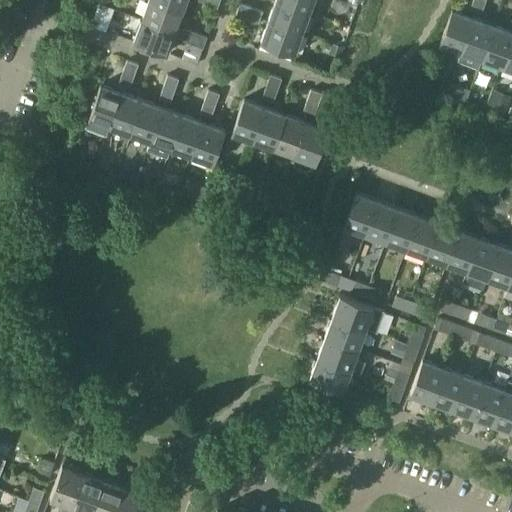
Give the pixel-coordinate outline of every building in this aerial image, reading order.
[(151,0),(151,1),(183,13),(188,0),(151,0)] [(219,10),(222,0),(210,0),(208,6),(219,10)] [(316,0),(278,0),(278,2),(311,14),(316,0)] [(474,0),(472,6),(483,10),(486,0),(474,0)] [(183,13),(151,1),(143,21),(176,34),(183,13)] [(271,22),(304,34),(311,14),(278,2),(271,22)] [(242,5),(238,16),(249,20),(253,9),(242,5)] [(260,24),(264,13),(253,9),(249,20),(260,24)] [(475,18),(451,9),(434,55),(456,63),(458,60),(461,51),(462,51),(475,18)] [(478,67),(481,58),(482,59),(495,25),(475,18),(462,51),(461,51),(458,60),(478,67)] [(135,43),(168,55),(176,34),(143,21),(135,43)] [(263,43),(296,55),(304,34),(271,22),(263,43)] [(511,31),(495,25),(482,59),(502,66),(511,39),(511,31)] [(186,32),(182,42),(193,46),(197,36),(186,32)] [(204,50),(208,40),(197,36),(193,46),(204,50)] [(511,69),(511,39),(502,66),(511,69)] [(333,42),(329,52),(338,55),(340,55),(343,46),(341,45),(333,42)] [(138,65),(128,61),(124,72),(134,76),(138,65)] [(130,87),(134,76),(124,72),(120,83),(130,87)] [(178,80),(168,76),(164,87),(174,91),(178,80)] [(282,81),(271,77),(267,88),(278,92),(282,81)] [(122,94),(101,86),(86,128),(107,135),(110,127),(122,94)] [(160,98),(170,102),(174,91),(164,87),(160,98)] [(263,99),(274,103),(278,92),(267,88),(263,99)] [(486,108),(505,115),(511,95),(494,88),(486,108)] [(219,95),(209,91),(205,102),(215,106),(219,95)] [(323,96),(312,92),(308,103),(318,107),(323,96)] [(130,134),(143,101),(122,94),(110,127),(130,134)] [(143,101),(130,134),(151,142),(163,109),(143,101)] [(254,142),(266,109),(245,101),(233,134),(254,142)] [(211,117),(215,106),(205,102),(201,113),(211,117)] [(314,118),(318,107),(308,103),(304,114),(314,118)] [(183,116),(163,109),(151,142),(149,146),(169,153),(170,149),(183,116)] [(274,150),(287,116),(266,109),(254,142),(274,150)] [(183,116),(170,149),(191,157),(203,124),(183,116)] [(287,116),(274,150),(294,157),(306,123),(287,116)] [(306,123),(294,157),(315,164),(327,131),(306,123)] [(203,124),(191,157),(212,165),(225,132),(203,124)] [(356,192),(343,225),(364,233),(376,199),(356,192)] [(385,241),(397,207),(376,199),(364,233),(385,241)] [(405,248),(417,214),(397,207),(385,241),(405,248)] [(425,255),(437,221),(417,214),(405,248),(425,255)] [(446,263),(458,229),(437,221),(425,255),(446,263)] [(458,229),(446,263),(466,270),(478,236),(458,229)] [(478,236),(466,270),(486,277),(498,243),(478,236)] [(506,285),(511,269),(511,248),(498,243),(486,277),(506,285)] [(337,286),(341,275),(327,270),(323,280),(337,286)] [(355,280),(351,291),(365,295),(368,285),(355,280)] [(378,300),(382,290),(368,285),(365,295),(378,300)] [(384,311),(373,307),(339,294),(331,316),(365,328),(377,332),(384,311)] [(396,295),(392,305),(405,310),(409,300),(396,295)] [(441,298),(437,308),(450,313),(454,303),(441,298)] [(405,310),(418,315),(422,305),(409,300),(405,310)] [(464,318),(467,308),(454,303),(450,313),(464,318)] [(481,313),(478,323),(491,328),(494,318),(481,313)] [(365,328),(331,316),(323,336),(358,349),(365,328)] [(504,332),(508,322),(494,318),(491,328),(504,332)] [(445,319),(441,330),(455,335),(459,324),(445,319)] [(468,340),(472,329),(459,324),(455,335),(468,340)] [(413,331),(408,343),(408,344),(417,347),(422,334),(413,331)] [(486,335),(482,345),(495,350),(499,339),(486,335)] [(366,359),(356,355),(358,349),(323,336),(316,356),(351,369),(351,368),(361,372),(366,359)] [(509,355),(511,345),(511,343),(499,339),(495,350),(509,355)] [(403,357),(412,361),(417,347),(408,344),(403,357)] [(308,377),(343,390),(351,369),(316,356),(308,377)] [(421,359),(409,393),(431,400),(443,367),(421,359)] [(451,408),(463,375),(443,367),(431,400),(451,408)] [(407,374),(398,371),(393,384),(403,388),(407,374)] [(463,375),(451,408),(472,415),(483,382),(463,375)] [(511,381),(508,380),(504,390),(503,389),(492,422),(511,430),(511,429),(511,381)] [(483,382),(472,415),(492,422),(503,389),(483,382)] [(388,397),(398,401),(403,388),(393,384),(388,397)] [(44,458),(39,472),(49,476),(54,462),(44,458)] [(61,464),(49,498),(62,502),(57,511),(67,511),(82,472),(72,469),(61,464)] [(88,511),(90,511),(103,479),(97,477),(82,472),(67,511),(76,511),(78,508),(88,511)] [(113,511),(123,487),(116,484),(103,479),(90,511),(113,511)] [(43,490),(33,487),(29,500),(38,503),(43,490)] [(138,511),(144,495),(136,492),(123,487),(113,511),(138,511)] [(24,511),(35,511),(38,503),(29,500),(24,511)]
